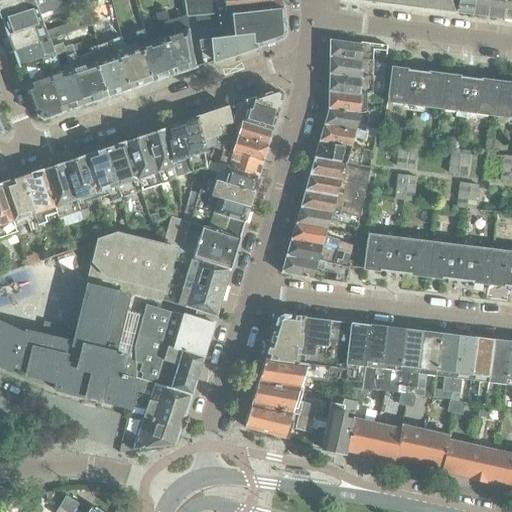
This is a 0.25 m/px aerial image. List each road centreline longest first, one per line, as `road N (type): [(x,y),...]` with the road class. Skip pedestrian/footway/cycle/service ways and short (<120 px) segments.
road 1 (residential): [(27,145),(308,51)]
road 2 (residential): [(511,321),(255,290)]
road 3 (residential): [(255,290),(308,51)]
road 4 (tertiary): [(435,511),(207,475)]
road 5 (residential): [(308,22),(511,46)]
road 6 (residential): [(207,475),(207,427),(255,290)]
road 7 (residential): [(0,474),(55,464),(119,472),(173,495)]
